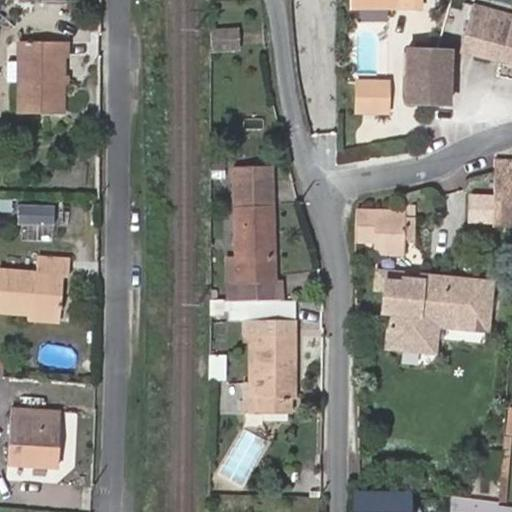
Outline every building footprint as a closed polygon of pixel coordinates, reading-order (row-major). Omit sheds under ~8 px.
[(511,21),(511,14),(471,4),(459,49),(501,59),(511,21)] [(24,17),(24,37),(65,37),(65,17),(24,17)] [(511,61),(511,21),(501,59),(511,61)] [(210,29),(210,46),(234,46),(234,30),(210,29)] [(62,58),(62,41),(18,41),(17,113),(62,113),(62,84),(62,75),(62,58)] [(407,50),(405,102),(449,103),(450,50),(436,50),(407,50)] [(387,80),(356,81),(356,110),(387,111),(387,80)] [(511,159),(495,158),(492,225),(511,225),(511,159)] [(275,280),(275,175),(256,175),(256,167),(238,167),(239,256),(239,279),(275,280)] [(275,167),(256,167),(256,175),(275,175),(275,167)] [(374,240),(403,241),(404,210),(357,209),(357,240),(374,240)] [(374,254),(403,255),(403,241),(374,240),(374,254)] [(239,279),(239,256),(229,256),(228,298),(247,298),(282,298),(283,280),(275,280),(239,279)] [(0,312),(28,314),(60,316),(61,275),(68,275),(69,260),(35,258),(35,272),(0,270),(0,312)] [(404,276),(405,272),(378,269),(375,287),(384,288),(385,280),(403,282),(404,276)] [(429,342),(432,325),(435,325),(486,330),(491,280),(422,275),(421,278),(404,276),(403,282),(385,280),(384,288),(382,311),(389,312),(386,346),(420,350),(429,342)] [(282,298),(247,298),(247,318),(295,319),(295,298),(282,298)] [(59,322),(60,316),(28,314),(28,320),(59,322)] [(242,410),(290,411),(290,396),(295,397),(295,319),(247,318),(242,318),(242,340),(249,340),(249,381),(242,381),(242,410)] [(420,350),(432,352),(435,325),(432,325),(429,342),(420,350)] [(214,355),(210,377),(223,379),(227,358),(214,355)] [(45,405),(56,405),(56,395),(45,394),(45,405)] [(7,463),(58,466),(61,412),(10,410),(7,463)] [(243,487),(270,442),(244,427),(217,472),(243,487)] [(411,511),(412,493),(355,493),(354,511),(411,511)] [(219,511),(233,511),(234,497),(221,496),(219,511)]
